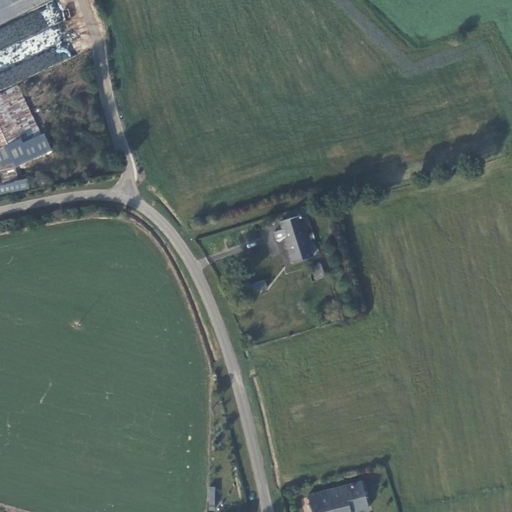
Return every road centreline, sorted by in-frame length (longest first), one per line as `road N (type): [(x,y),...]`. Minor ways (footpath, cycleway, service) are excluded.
road 1 (unclassified): [(0,211),(97,194),(133,201),(162,224),(194,268),(220,328),(269,511)]
road 2 (track): [(83,0),(130,170),(125,198)]
